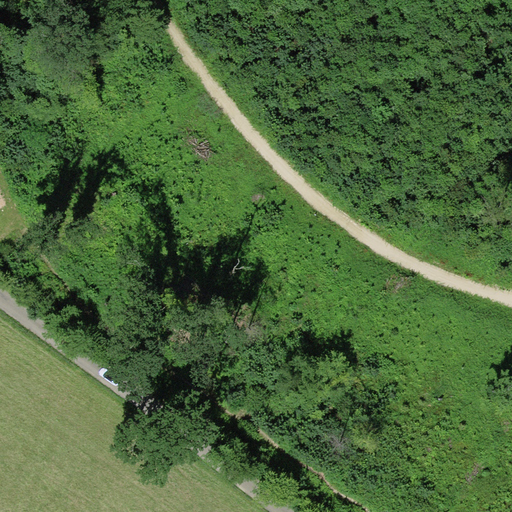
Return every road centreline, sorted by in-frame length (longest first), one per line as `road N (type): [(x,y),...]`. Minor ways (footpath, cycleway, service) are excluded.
road 1 (track): [(511,297),(422,267),(314,201),(224,106),(162,0)]
road 2 (unclassified): [(0,296),(297,511)]
